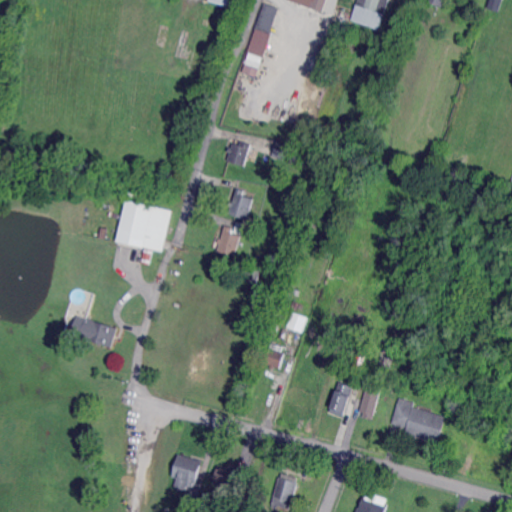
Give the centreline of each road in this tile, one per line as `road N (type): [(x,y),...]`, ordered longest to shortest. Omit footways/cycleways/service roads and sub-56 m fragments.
road 1 (residential): [(511,500),(178,408)]
road 2 (residential): [(253,0),(220,82),(176,238)]
road 3 (residential): [(176,238),(141,338),(131,398)]
